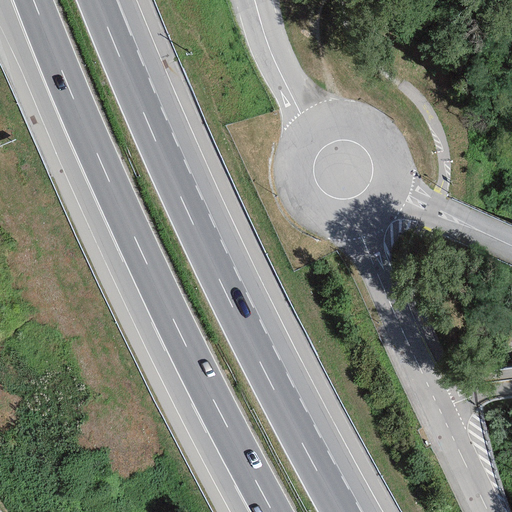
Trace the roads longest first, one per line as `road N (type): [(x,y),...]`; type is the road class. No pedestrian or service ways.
road 1 (motorway): [(338,511),(190,223),(123,68)]
road 2 (motorway): [(0,6),(102,240),(155,281)]
road 3 (unclassified): [(487,511),(356,223)]
road 4 (motorway): [(33,0),(155,281)]
road 5 (motorway): [(155,281),(272,511)]
road 6 (unclassified): [(243,0),(290,115),(291,157)]
road 7 (unclassified): [(359,123),(316,105),(294,82),(263,0)]
road 8 (unclassified): [(356,223),(385,201),(394,174),(385,143),(359,123)]
